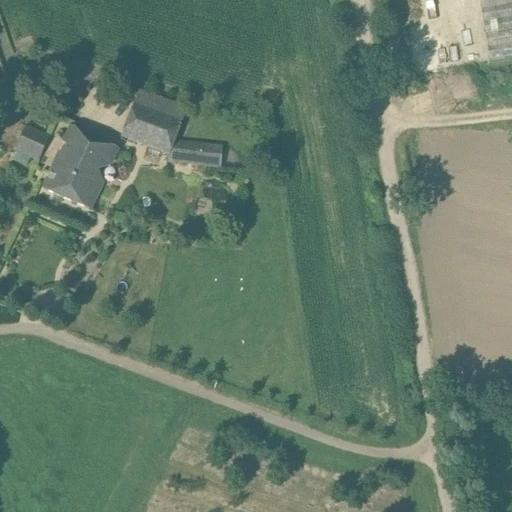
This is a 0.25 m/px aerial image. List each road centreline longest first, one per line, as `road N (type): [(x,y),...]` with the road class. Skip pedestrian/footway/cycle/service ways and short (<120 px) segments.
road 1 (residential): [(0,330),(37,330),(357,448),(412,455),(441,444)]
road 2 (unclassified): [(441,444),(357,0)]
